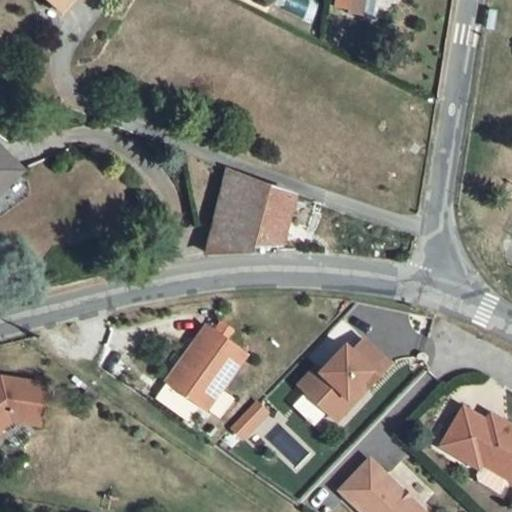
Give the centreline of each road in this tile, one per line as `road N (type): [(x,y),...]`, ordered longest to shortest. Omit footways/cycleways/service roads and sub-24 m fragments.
road 1 (tertiary): [(0,330),(275,279),(434,290)]
road 2 (tertiary): [(434,290),(473,0)]
